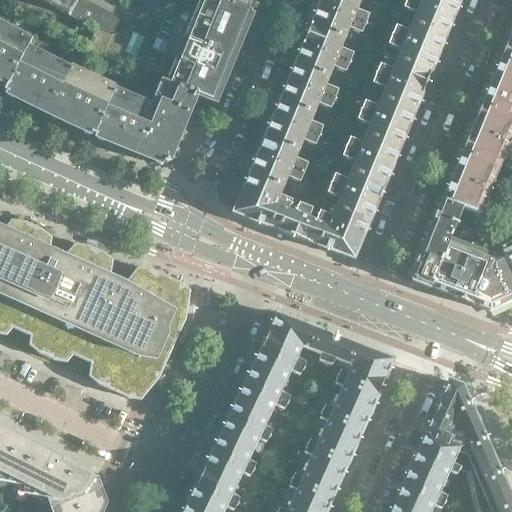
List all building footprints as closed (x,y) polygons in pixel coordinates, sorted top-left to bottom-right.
[(104,0),(109,1),(109,0),(36,0),(77,21),(114,34),(129,29),(110,14),(83,0),(104,0)] [(250,15),(256,0),(203,0),(200,11),(244,30),(250,15)] [(354,11),(358,2),(353,0),(321,0),(318,7),(363,25),(367,16),(354,11)] [(452,19),(459,1),(457,0),(407,0),(407,1),(452,19)] [(444,37),(452,19),(407,1),(404,10),(416,15),(412,24),(444,37)] [(244,30),(200,11),(189,6),(129,29),(114,34),(111,35),(102,57),(145,74),(169,84),(180,89),(195,96),(195,95),(214,103),(244,30)] [(363,25),(318,7),(310,26),(343,39),(347,30),(359,35),(363,25)] [(437,56),(444,37),(412,24),(408,33),(396,28),(392,37),(437,56)] [(339,49),(343,39),(310,26),(302,45),(347,63),(351,53),(339,49)] [(153,111),(113,93),(113,92),(69,71),(68,71),(67,73),(25,51),(29,44),(0,28),(0,90),(19,101),(39,111),(53,118),(74,127),(90,135),(103,140),(120,147),(128,151),(147,158),(165,166),(189,109),(174,103),(180,89),(169,84),(145,74),(138,91),(153,111)] [(511,36),(510,36),(500,59),(501,59),(511,63),(511,36)] [(437,56),(392,37),(388,47),(400,52),(396,61),(429,75),(437,56)] [(347,63),(302,45),(295,64),(327,77),(331,68),(343,73),(347,63)] [(511,63),(501,59),(491,82),(511,90),(511,63)] [(421,94),(429,75),(396,61),(393,70),(381,66),(377,75),(421,94)] [(324,86),(327,77),(295,64),(287,82),(332,101),(336,91),(324,86)] [(413,113),(421,94),(377,75),(373,85),(385,90),(381,99),(413,112),(413,113)] [(332,101),(287,82),(280,101),(312,114),(316,105),(328,109),(332,101)] [(511,90),(491,82),(481,105),(511,118),(511,90)] [(189,109),(195,96),(180,89),(174,103),(189,109)] [(405,131),(413,112),(381,99),(377,108),(365,104),(361,113),(405,131)] [(309,123),(312,114),(280,101),(272,119),(317,137),(321,128),(309,123)] [(511,118),(481,105),(471,129),(507,144),(511,131),(511,118)] [(398,149),(405,131),(361,113),(357,122),(370,127),(366,136),(398,149)] [(317,137),(272,119),(264,137),(297,151),(301,141),(313,146),(317,137)] [(497,167),(507,144),(471,129),(461,152),(462,153),(497,167)] [(390,167),(398,149),(366,136),(362,145),(350,140),(346,149),(390,167)] [(293,160),(297,151),(264,137),(257,155),(302,174),(306,165),(293,160)] [(391,167),(390,167),(346,149),(342,159),(354,163),(351,173),(383,186),(391,167)] [(487,191),(497,167),(462,153),(452,177),(487,191)] [(302,174),(257,155),(249,174),(282,188),(286,178),(298,183),(302,174)] [(376,204),(383,186),(351,173),(347,182),(335,177),(331,186),(376,204)] [(278,197),(282,188),(249,174),(241,193),(285,211),(289,201),(278,197)] [(477,216),(487,191),(452,177),(442,201),(461,209),(477,216)] [(368,223),(376,204),(331,186),(327,195),(339,200),(335,209),(368,223)] [(277,231),(285,211),(241,193),(233,214),(249,220),(249,221),(267,228),(267,227),(277,231)] [(445,246),(461,209),(442,201),(441,201),(429,232),(428,232),(428,233),(426,239),(445,246)] [(308,243),(316,223),(308,220),(311,211),(298,205),(294,215),(285,211),(277,231),(308,243)] [(360,241),(368,223),(335,209),(332,219),(319,214),(316,223),(360,241)] [(184,321),(189,292),(179,284),(150,271),(137,269),(123,285),(109,279),(111,262),(101,253),(87,247),(74,245),(63,258),(62,258),(49,252),(48,251),(50,239),(40,230),(24,223),(11,221),(3,231),(2,231),(0,230),(0,335),(5,336),(11,329),(29,337),(28,347),(38,355),(53,361),(66,364),(72,356),(90,364),(88,378),(98,386),(127,399),(140,401),(158,379),(184,321)] [(352,260),(360,241),(316,223),(308,243),(317,247),(324,249),(336,254),(352,260)] [(429,289),(445,246),(426,239),(423,245),(423,246),(410,277),(410,278),(411,282),(411,283),(429,290),(429,289)] [(450,297),(466,254),(445,246),(429,289),(450,297)] [(511,250),(503,255),(505,259),(511,274),(511,250)] [(487,262),(470,305),(488,312),(491,311),(511,301),(511,274),(505,259),(503,255),(501,251),(489,257),(487,262)] [(470,305),(487,262),(466,254),(450,297),(450,298),(470,305)] [(309,352),(317,332),(317,331),(307,327),(307,328),(276,316),(268,333),(299,348),(309,352)] [(343,365),(351,345),(317,332),(309,352),(317,355),(315,360),(330,366),(335,364),(336,362),(343,365)] [(294,358),(299,348),(268,333),(260,351),(299,369),(303,362),(294,358)] [(384,379),(392,361),(361,349),(362,348),(351,344),(351,345),(343,365),(351,368),(352,365),(384,379)] [(299,369),(260,351),(252,368),(283,382),(287,372),(296,376),(299,369)] [(377,397),(384,379),(352,365),(351,368),(348,375),(339,372),(336,379),(377,397)] [(278,391),(283,382),(252,368),(245,384),(283,403),(287,395),(278,391)] [(377,397),(336,379),(333,386),(342,390),(337,400),(368,414),(369,414),(377,397)] [(511,511),(511,503),(483,436),(477,422),(476,420),(461,387),(456,385),(448,382),(432,420),(447,427),(441,442),(456,448),(448,465),(457,469),(462,471),(474,511),(511,511)] [(283,403),(245,384),(237,401),(236,402),(267,416),(272,406),(280,410),(283,403)] [(361,431),(368,414),(337,400),(333,410),(324,406),(321,413),(361,431)] [(267,416),(236,402),(228,419),(267,437),(270,430),(262,426),(267,416)] [(361,431),(321,413),(318,421),(326,424),(322,434),(353,448),(361,431)] [(267,437),(228,419),(220,436),(251,450),(255,441),(264,445),(267,437)] [(456,448),(441,442),(447,427),(432,420),(425,435),(426,435),(418,452),(448,465),(456,448)] [(0,482),(7,484),(29,441),(0,426),(0,482)] [(354,448),(353,448),(322,434),(318,444),(309,440),(306,448),(346,465),(346,466),(354,448)] [(246,460),(251,450),(220,436),(212,453),(251,471),(254,464),(246,460)] [(89,475),(63,462),(65,458),(29,441),(7,484),(15,486),(15,485),(23,487),(24,494),(24,495),(36,498),(41,497),(45,496),(48,503),(50,509),(100,491),(95,479),(95,478),(94,477),(94,476),(92,475),(91,475),(90,475),(89,475)] [(346,465),(306,448),(303,455),(311,459),(307,469),(338,483),(346,465)] [(457,469),(448,465),(418,452),(411,469),(441,482),(444,475),(452,479),(457,469)] [(251,471),(212,453),(204,470),(234,484),(239,475),(247,479),(251,471)] [(330,500),(338,483),(307,469),(302,479),(294,475),(291,482),(330,500)] [(441,482),(411,469),(410,469),(403,486),(442,504),(446,494),(437,490),(441,482)] [(230,494),(234,484),(204,470),(195,487),(235,505),(238,498),(230,494)] [(330,500),(291,482),(287,489),(296,493),(292,503),(311,511),(325,511),(331,500),(330,500)] [(437,511),(442,504),(403,486),(395,504),(414,511),(427,511),(429,510),(433,511),(437,511)] [(231,511),(235,505),(195,487),(187,504),(188,504),(204,511),(221,511),(223,509),(229,511),(231,511)] [(100,511),(102,510),(103,509),(104,508),(105,506),(105,505),(104,504),(104,503),(100,491),(50,509),(51,511),(100,511)] [(311,511),(292,503),(287,511),(284,511),(279,509),(277,511),(311,511)]
